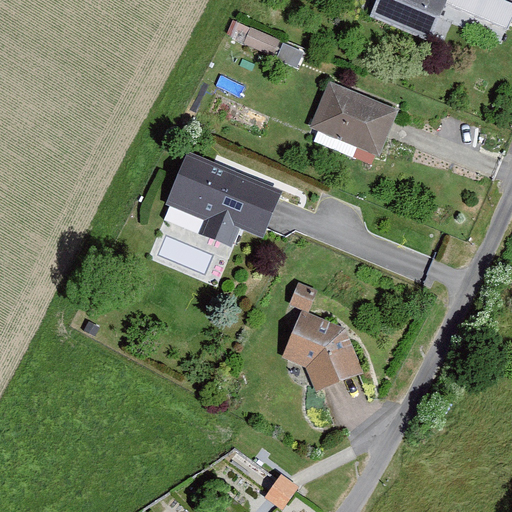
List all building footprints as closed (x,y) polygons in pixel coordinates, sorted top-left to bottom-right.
[(446,0),(376,0),(370,14),(430,38),(446,2),(446,0)] [(511,0),(446,0),(446,2),(508,27),(511,16),(511,0)] [(281,39),(234,20),(227,35),(274,55),(281,39)] [(304,50),(284,41),(277,57),(298,66),(304,50)] [(399,108),(330,79),(311,126),(319,129),(315,140),(353,157),(358,146),(379,156),(399,108)] [(280,187),(189,150),(166,203),(204,218),(199,232),(233,246),(241,226),(264,236),(280,187)] [(289,303),(302,309),(309,311),(318,289),(298,281),(289,303)] [(281,356),(308,367),(318,391),(365,372),(346,326),(309,311),(302,309),(281,356)] [(294,481),(282,472),(265,496),(274,502),(283,509),(300,485),(294,481)]
